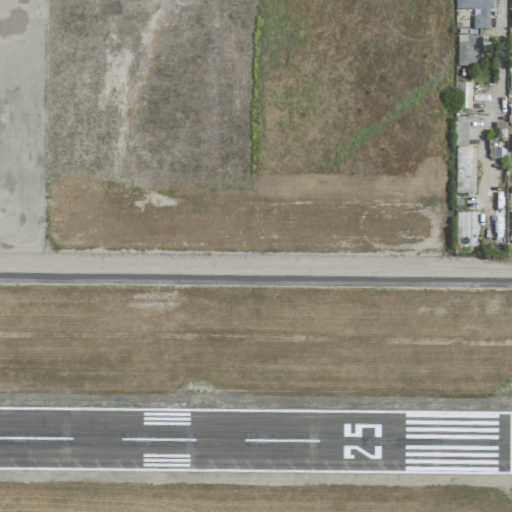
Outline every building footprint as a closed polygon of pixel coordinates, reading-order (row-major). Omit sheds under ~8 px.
[(493,0),(454,0),(454,10),(479,11),(479,17),(472,17),(472,30),(488,30),(489,11),(493,11),(493,0)] [(456,67),(480,68),(481,37),(457,36),(456,67)] [(470,110),(471,84),(456,84),(456,110),(470,110)] [(467,120),(453,120),(452,147),(467,148),(467,120)] [(455,194),(474,194),(474,150),(455,150),(455,194)]
